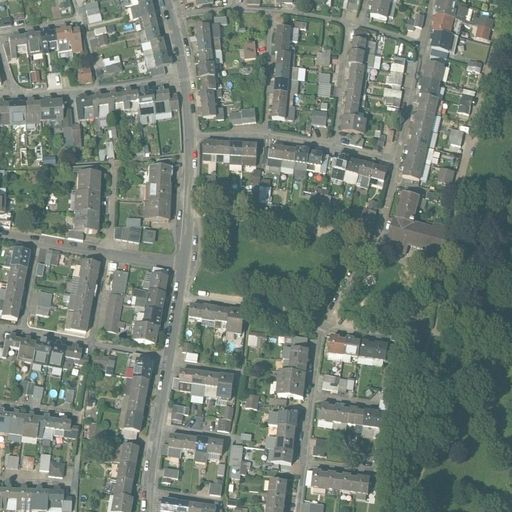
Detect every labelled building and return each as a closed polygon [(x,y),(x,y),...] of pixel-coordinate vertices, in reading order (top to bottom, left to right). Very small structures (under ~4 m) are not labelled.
[(325,0),(308,0),(308,5),(324,8),(325,0)] [(341,0),(339,9),(346,11),(348,0),(341,0)] [(360,2),(349,0),(348,0),(346,11),(357,13),(360,2)] [(390,5),(375,1),(373,6),(371,5),(370,11),(372,11),(371,18),(387,22),(390,5)] [(457,6),(440,2),(439,6),(437,5),(435,10),(438,11),(436,18),(453,21),(463,24),(467,8),(457,6)] [(153,17),(150,4),(137,7),(129,9),(132,22),(140,20),(153,17)] [(99,16),(97,11),(87,13),(87,19),(99,16)] [(99,16),(87,19),(89,26),(100,23),(99,16)] [(425,18),(417,16),(416,21),(414,29),(422,30),(425,18)] [(153,17),(140,20),(143,33),(155,30),(153,17)] [(453,21),(436,18),(435,21),(433,21),(432,26),(434,27),(432,34),(435,34),(451,38),(457,39),(461,24),(453,21)] [(0,19),(0,27),(10,28),(10,19),(0,19)] [(226,19),(214,20),(215,27),(218,26),(218,27),(226,26),(226,19)] [(474,20),(473,26),(492,31),(494,22),(481,19),(480,21),(474,20)] [(416,21),(410,20),(407,30),(414,32),(414,29),(416,21)] [(215,27),(196,29),(197,42),(219,40),(218,27),(218,26),(215,27)] [(72,55),(81,54),(78,32),(70,33),(69,28),(60,30),(60,33),(54,35),(56,44),(57,55),(68,53),(68,48),(70,48),(72,55)] [(490,31),(478,28),(475,39),(487,42),(490,31)] [(104,29),(94,31),(95,37),(106,34),(104,29)] [(291,31),(278,29),(277,42),(289,44),(291,31)] [(155,30),(143,33),(146,45),(159,42),(158,42),(155,30)] [(48,35),(47,32),(42,32),(43,36),(39,37),(40,46),(56,44),(54,35),(48,35)] [(32,38),(32,34),(27,35),(28,39),(24,39),(25,49),(26,49),(27,57),(41,55),(40,46),(39,37),(32,38)] [(451,38),(435,34),(434,39),(432,38),(430,43),(433,44),(431,51),(447,55),(451,38)] [(100,47),(108,45),(106,35),(97,38),(100,47)] [(17,36),(12,37),(13,41),(9,42),(9,45),(10,51),(25,49),(24,39),(18,40),(17,36)] [(219,40),(197,42),(198,55),(211,54),(221,53),(219,40)] [(159,42),(146,45),(141,46),(143,53),(151,52),(152,57),(164,54),(161,41),(158,42),(159,42)] [(365,43),(353,41),(351,54),(363,56),(365,43)] [(289,44),(277,42),(276,56),(278,56),(288,57),(288,56),(289,44)] [(40,46),(42,55),(46,55),(46,52),(57,51),(56,44),(40,46)] [(15,55),(11,56),(10,51),(9,45),(2,46),(6,59),(11,58),(12,62),(16,61),(15,55)] [(255,49),(243,51),(245,62),(256,61),(255,49)] [(323,53),(318,53),(317,66),(331,67),(331,49),(323,49),(323,53)] [(447,55),(431,51),(429,58),(445,62),(447,55)] [(152,57),(144,59),(147,72),(155,70),(163,69),(171,66),(170,60),(166,61),(164,54),(152,57)] [(211,54),(198,55),(200,68),(213,67),(211,54)] [(363,56),(351,54),(349,68),(351,68),(362,69),(363,56)] [(288,57),(278,56),(276,69),(289,70),(290,56),(288,56),(288,57)] [(119,58),(104,61),(105,68),(120,65),(119,58)] [(445,62),(429,58),(428,64),(444,68),(445,62)] [(482,66),(469,62),(468,67),(481,71),(482,66)] [(428,64),(427,64),(426,69),(424,69),(422,74),(425,75),(423,81),(440,85),(444,68),(428,64)] [(404,68),(392,66),(391,73),(403,75),(404,68)] [(213,67),(200,68),(201,81),(214,80),(213,67)] [(362,69),(351,68),(349,81),(362,83),(364,69),(362,69)] [(155,70),(150,72),(152,79),(165,76),(163,69),(155,70)] [(289,70),(276,69),(275,82),(288,83),(297,84),(298,71),(289,70)] [(78,78),(79,85),(91,83),(89,70),(82,71),(83,77),(78,78)] [(31,73),(32,83),(39,83),(38,72),(31,73)] [(403,75),(391,73),(389,86),(401,88),(403,75)] [(329,99),(332,76),(321,74),(318,97),(329,99)] [(214,80),(201,81),(202,94),(213,93),(216,93),(214,80)] [(362,83),(349,81),(347,94),(360,95),(362,83)] [(440,85),(423,81),(422,85),(420,85),(418,90),(421,90),(419,97),(422,98),(436,101),(440,85)] [(288,83),(275,82),(274,95),(287,96),(288,83)] [(162,91),(157,91),(157,95),(151,96),(153,105),(168,103),(167,97),(167,94),(162,95),(162,91)] [(136,95),(130,96),(129,92),(124,93),(125,96),(121,97),(122,106),(137,104),(136,98),(136,95)] [(145,97),(144,93),(140,94),(140,98),(136,98),(137,104),(139,119),(154,116),(153,106),(153,105),(151,96),(145,97)] [(213,93),(202,94),(200,94),(202,107),(214,106),(213,93)] [(110,98),(106,99),(107,108),(122,106),(121,97),(114,98),(114,94),(109,95),(110,98)] [(360,95),(347,94),(346,106),(358,108),(360,95)] [(287,96),(274,95),(273,108),(285,109),(287,96)] [(473,98),(463,95),(460,106),(471,109),(473,98)] [(99,96),(94,97),(95,101),(91,101),(92,110),(93,121),(98,120),(97,117),(108,116),(107,108),(106,99),(99,100),(99,96)] [(176,96),(167,97),(168,103),(169,112),(178,111),(176,96)] [(84,98),(79,99),(80,103),(76,103),(77,112),(92,110),(91,101),(85,102),(84,98)] [(436,101),(422,98),(421,102),(419,101),(417,106),(420,107),(418,114),(434,118),(438,102),(436,101)] [(50,100),(44,101),(44,104),(39,105),(40,124),(61,122),(61,123),(62,122),(61,115),(62,115),(62,112),(61,112),(61,103),(59,103),(50,104),(50,100)] [(32,102),(27,102),(27,106),(23,106),(25,126),(40,125),(40,124),(39,105),(32,106),(32,102)] [(2,103),(0,103),(0,127),(9,127),(8,107),(2,107),(2,103)] [(17,103),(12,103),(12,107),(8,107),(9,127),(25,126),(23,106),(17,107),(17,103)] [(222,111),(215,112),(214,106),(202,107),(203,120),(214,119),(215,123),(223,122),(222,111)] [(358,108),(346,106),(344,119),(357,121),(358,108)] [(285,109),(273,108),(272,121),(292,123),(294,110),(285,109)] [(70,112),(62,112),(62,115),(61,115),(62,122),(61,123),(62,130),(71,129),(70,112)] [(254,112),(241,113),(242,115),(243,126),(256,124),(254,112)] [(326,115),(312,113),(311,127),(325,129),(326,115)] [(434,118),(418,114),(417,118),(415,117),(413,123),(416,123),(414,130),(431,134),(434,118)] [(242,115),(229,116),(230,127),(243,126),(242,115)] [(357,121),(344,119),(344,120),(343,120),(342,133),(363,136),(365,122),(357,121)] [(431,134),(414,130),(413,135),(411,134),(409,139),(412,140),(411,146),(427,150),(431,134)] [(464,133),(451,130),(449,138),(462,141),(464,133)] [(375,132),(374,151),(384,152),(384,138),(380,138),(380,132),(375,132)] [(364,141),(351,138),(349,146),(362,149),(364,141)] [(462,141),(449,138),(448,145),(460,148),(462,141)] [(112,144),(105,145),(107,160),(114,159),(112,144)] [(217,145),(204,144),(203,157),(216,158),(217,145)] [(230,146),(217,145),(216,158),(229,159),(230,146)] [(243,146),(230,146),(229,159),(229,166),(242,167),(243,146)] [(257,147),(243,146),(242,167),(256,168),(257,147)] [(427,150),(411,146),(410,150),(407,149),(406,154),(408,155),(407,162),(423,166),(427,150)] [(283,150),(270,148),(268,161),(281,163),(283,150)] [(296,152),(283,150),(281,163),(281,168),(281,167),(294,169),(296,152)] [(309,154),(296,152),(294,169),(301,170),(301,172),(306,172),(309,154)] [(322,156),(309,154),(306,172),(325,175),(329,158),(322,157),(322,156)] [(349,161),(336,158),(335,160),(332,171),(331,175),(337,177),(339,172),(345,174),(349,161)] [(329,159),(327,169),(332,171),(335,160),(329,159)] [(361,165),(349,161),(345,174),(358,177),(361,165)] [(423,166),(407,162),(406,166),(403,165),(402,170),(405,171),(403,178),(419,182),(423,166)] [(374,168),(361,165),(358,177),(355,186),(368,189),(371,180),(374,168)] [(95,168),(71,170),(70,175),(78,175),(95,176),(95,168)] [(387,171),(374,168),(371,180),(384,184),(387,171)] [(171,171),(147,170),(147,177),(150,178),(150,187),(168,188),(169,179),(170,179),(171,171)] [(453,173),(441,170),(438,182),(450,185),(453,173)] [(261,174),(253,173),(252,188),(259,188),(260,184),(261,174)] [(211,178),(204,178),(204,184),(215,184),(215,174),(211,174),(211,178)] [(95,176),(78,175),(78,195),(97,195),(98,176),(95,176)] [(150,187),(148,187),(147,197),(144,197),(143,205),(145,205),(168,205),(168,188),(150,187)] [(437,203),(438,197),(427,194),(425,201),(437,203)] [(78,195),(77,195),(77,215),(78,215),(97,215),(97,195),(78,195)] [(314,196),(311,195),(309,207),(318,209),(321,197),(314,196)] [(404,195),(397,220),(412,225),(419,199),(404,195)] [(328,198),(321,197),(318,209),(328,211),(331,199),(328,198)] [(428,202),(419,199),(417,210),(425,212),(428,202)] [(168,205),(145,205),(145,213),(143,213),(143,222),(167,223),(168,205)] [(365,212),(364,221),(374,222),(375,212),(365,212)] [(3,215),(0,214),(0,222),(9,223),(10,216),(3,216),(3,215)] [(97,215),(78,215),(78,224),(75,224),(74,234),(83,235),(96,235),(96,234),(96,226),(97,225),(97,215)] [(433,230),(412,225),(397,220),(394,219),(386,250),(405,255),(408,247),(440,255),(447,229),(434,226),(433,230)] [(139,228),(135,228),(133,244),(139,245),(141,228),(139,228)] [(123,229),(114,229),(114,240),(121,242),(123,229)] [(83,235),(74,234),(68,234),(68,240),(82,243),(83,235)] [(153,235),(144,234),(143,243),(152,244),(153,235)] [(28,255),(13,252),(10,269),(25,272),(28,255)] [(44,268),(49,269),(52,253),(47,252),(44,268)] [(59,254),(52,253),(50,266),(57,268),(59,254)] [(97,267),(82,264),(79,281),(94,284),(97,267)] [(44,267),(37,266),(35,277),(42,278),(44,267)] [(25,272),(10,269),(7,286),(22,289),(25,272)] [(152,271),(151,276),(167,279),(168,274),(152,271)] [(110,296),(122,299),(125,289),(118,288),(120,274),(115,273),(110,296)] [(127,275),(120,274),(118,288),(125,289),(127,275)] [(167,279),(151,276),(149,285),(143,284),(142,291),(148,292),(148,294),(163,297),(167,279)] [(94,284),(79,281),(76,298),(91,300),(94,284)] [(22,289),(7,286),(6,293),(0,291),(0,301),(4,303),(19,305),(22,289)] [(163,297),(148,294),(147,296),(145,296),(145,294),(134,292),(133,298),(137,299),(135,309),(144,311),(145,311),(160,313),(163,297)] [(51,296),(40,294),(37,308),(48,310),(51,296)] [(122,299),(110,296),(109,304),(121,306),(122,299)] [(91,300),(76,298),(73,315),(88,317),(91,300)] [(19,305),(4,303),(1,320),(16,322),(19,305)] [(121,306),(109,304),(107,312),(118,314),(119,314),(121,306)] [(204,309),(190,307),(189,320),(202,322),(204,309)] [(48,310),(37,308),(36,316),(48,318),(49,311),(48,310)] [(217,311),(204,309),(202,322),(215,324),(217,311)] [(160,313),(145,311),(143,318),(134,316),(132,326),(134,326),(142,327),(157,330),(160,313)] [(230,313),(217,311),(215,324),(214,330),(227,332),(230,313)] [(118,314),(107,312),(106,321),(117,322),(118,314)] [(243,314),(230,313),(227,332),(226,334),(240,336),(243,314)] [(88,317),(73,315),(70,332),(85,334),(88,317)] [(117,322),(106,321),(104,333),(116,335),(117,322)] [(142,327),(134,326),(131,343),(154,347),(157,330),(142,327)] [(257,335),(249,334),(249,340),(256,341),(256,343),(261,343),(262,335),(257,335)] [(9,340),(4,340),(3,349),(18,352),(20,342),(14,341),(14,338),(10,337),(9,340)] [(303,340),(293,339),(291,351),(292,351),(301,352),(303,340)] [(339,341),(331,339),(328,356),(336,357),(337,355),(344,356),(346,344),(345,343),(339,343),(339,341)] [(30,340),(25,340),(24,343),(20,342),(18,352),(16,362),(31,365),(33,354),(35,345),(29,344),(30,340)] [(360,346),(354,345),(354,343),(346,341),(345,343),(346,344),(344,356),(343,358),(352,359),(352,357),(358,358),(359,358),(360,346)] [(44,343),(39,342),(39,346),(35,345),(33,354),(48,357),(50,348),(44,347),(44,343)] [(369,345),(360,344),(360,346),(359,358),(358,358),(358,360),(366,361),(366,359),(373,360),(375,348),(368,347),(369,345)] [(59,346),(54,345),(54,349),(50,348),(48,357),(63,360),(65,351),(59,349),(59,346)] [(387,347),(375,346),(375,348),(373,360),(373,362),(385,364),(387,348),(387,347)] [(76,349),(72,348),(71,352),(65,351),(63,360),(79,363),(80,353),(76,353),(76,349)] [(387,348),(385,364),(396,366),(398,349),(387,348)] [(191,350),(183,349),(182,354),(186,354),(185,362),(196,364),(197,356),(193,355),(193,351),(191,350)] [(301,352),(292,351),(290,363),(306,365),(308,353),(301,352)] [(33,354),(31,365),(47,368),(48,357),(33,354)] [(148,358),(132,355),(131,363),(135,364),(147,366),(148,358)] [(48,357),(47,369),(51,370),(52,365),(62,367),(63,360),(48,357)] [(99,358),(94,358),(91,370),(97,371),(99,358)] [(107,360),(99,358),(97,371),(105,373),(107,360)] [(74,362),(73,366),(87,368),(89,360),(80,359),(79,363),(74,362)] [(72,362),(63,360),(62,371),(70,373),(72,362)] [(115,361),(107,360),(105,373),(104,376),(112,378),(115,361)] [(306,365),(290,363),(289,375),(305,377),(306,365)] [(147,366),(135,364),(132,381),(147,384),(151,367),(147,366)] [(194,374),(181,372),(180,380),(179,385),(192,387),(194,374)] [(207,376),(194,374),(192,387),(205,388),(207,376)] [(289,375),(280,374),(278,386),(304,389),(305,377),(289,375)] [(220,378),(207,376),(205,388),(218,390),(220,378)] [(233,379),(220,378),(218,390),(216,400),(230,401),(233,379)] [(324,378),(323,384),(335,386),(337,380),(324,378)] [(354,381),(348,380),(346,392),(353,393),(354,381)] [(147,384),(132,381),(129,398),(144,401),(147,384)] [(34,386),(27,384),(25,396),(25,398),(32,399),(34,386)] [(339,387),(323,384),(322,391),(338,393),(339,387)] [(191,396),(204,398),(216,400),(218,390),(205,388),(192,387),(179,385),(179,387),(179,392),(191,394),(191,396)] [(304,389),(278,386),(277,398),(302,401),(304,389)] [(58,388),(52,387),(49,400),(56,402),(58,388)] [(72,405),(74,393),(67,392),(65,404),(72,405)] [(390,395),(384,394),(382,404),(394,405),(396,396),(390,395)] [(144,401),(129,398),(126,414),(141,417),(144,401)] [(394,405),(382,404),(381,414),(392,416),(394,405)] [(329,408),(321,406),(318,423),(326,424),(327,422),(333,423),(335,411),(329,410),(329,408)] [(225,409),(223,417),(231,418),(233,410),(225,409)] [(343,410),(335,409),(335,411),(333,423),(333,425),(341,426),(341,424),(348,425),(350,413),(343,412),(343,410)] [(364,415),(358,414),(358,412),(350,411),(350,413),(348,425),(348,427),(356,429),(356,427),(363,428),(365,415),(364,415)] [(0,412),(0,425),(7,427),(8,417),(2,416),(3,413),(0,412)] [(377,415),(365,413),(364,415),(365,415),(363,428),(362,430),(375,431),(373,440),(386,442),(390,420),(377,418),(377,415)] [(13,414),(13,417),(8,417),(7,427),(6,437),(21,439),(23,419),(18,418),(18,414),(13,414)] [(141,417),(126,414),(123,431),(136,434),(138,434),(141,417)] [(181,416),(172,415),(172,421),(183,423),(184,416),(181,416)] [(296,419),(279,417),(270,415),(268,428),(278,429),(295,431),(296,419)] [(28,419),(23,419),(21,439),(36,441),(39,421),(32,420),(33,416),(28,416),(28,419)] [(48,418),(43,417),(43,421),(39,421),(36,441),(41,441),(43,431),(53,432),(54,422),(48,422),(48,418)] [(60,423),(54,422),(53,432),(52,438),(76,441),(77,430),(68,429),(69,424),(65,424),(65,420),(60,419),(60,423)] [(231,423),(222,422),(218,421),(217,433),(229,434),(231,423)] [(96,428),(94,434),(105,437),(106,430),(96,428)] [(295,431),(278,429),(277,441),(293,443),(295,431)] [(43,431),(41,441),(51,443),(52,438),(53,432),(43,431)] [(123,431),(121,431),(120,439),(134,442),(136,434),(123,431)] [(105,437),(94,434),(93,442),(103,443),(105,437)] [(184,439),(171,437),(169,449),(168,458),(180,460),(181,454),(182,454),(182,452),(184,439)] [(196,441),(184,439),(182,452),(195,453),(196,441)] [(269,440),(268,452),(275,453),(277,441),(269,440)] [(209,443),(196,441),(195,453),(194,463),(206,464),(208,455),(209,443)] [(293,443),(277,441),(275,453),(292,455),(293,443)] [(331,443),(317,441),(316,449),(322,450),(330,451),(331,443)] [(223,444),(209,443),(208,455),(221,457),(223,444)] [(137,450),(122,448),(119,465),(134,468),(137,450)] [(243,449),(232,448),(229,469),(233,469),(241,470),(241,463),(243,449)] [(292,455),(275,453),(274,465),(291,467),(292,455)] [(19,458),(6,457),(4,470),(17,471),(19,458)] [(41,457),(39,473),(48,474),(50,458),(41,457)] [(34,460),(22,458),(21,470),(32,472),(34,460)] [(63,467),(49,465),(48,478),(62,480),(63,467)] [(134,468),(119,465),(116,482),(131,485),(134,468)] [(280,466),(279,474),(289,475),(291,467),(280,466)] [(241,470),(233,469),(231,480),(239,481),(240,476),(241,470)] [(179,474),(164,472),(163,480),(171,481),(178,481),(179,474)] [(321,474),(313,473),(311,490),(319,491),(319,489),(326,490),(328,477),(321,476),(321,474)] [(342,479),(336,478),(336,476),(328,475),(328,477),(326,490),(326,492),(334,493),(334,491),(341,492),(343,479),(342,479)] [(351,478),(343,477),(342,479),(343,479),(341,492),(340,494),(349,495),(349,493),(355,494),(356,494),(358,481),(357,481),(351,480),(351,478)] [(370,481),(357,479),(357,481),(358,481),(356,494),(355,494),(355,496),(368,497),(370,481)] [(131,485),(116,482),(113,499),(115,500),(115,499),(128,502),(128,501),(131,485)] [(287,484),(270,482),(268,495),(285,497),(287,484)] [(222,487),(214,486),(210,486),(209,498),(221,499),(222,487)] [(5,492),(1,492),(0,502),(16,502),(16,493),(10,493),(10,489),(5,489),(5,492)] [(21,489),(20,493),(16,493),(16,502),(31,503),(31,493),(25,493),(25,489),(21,489)] [(41,490),(36,490),(36,494),(31,493),(31,503),(46,504),(47,494),(40,494),(41,490)] [(53,490),(53,494),(47,494),(46,504),(62,504),(62,497),(62,495),(58,494),(58,491),(53,490)] [(285,497),(268,495),(267,507),(284,509),(285,497)] [(62,504),(61,511),(70,511),(72,498),(62,497),(62,504)] [(128,502),(115,499),(115,500),(112,511),(129,511),(131,502),(128,501),(128,502)] [(0,511),(11,511),(15,511),(16,502),(0,502),(0,511)] [(15,511),(30,511),(31,503),(16,502),(15,511)] [(176,511),(177,504),(164,502),(162,511),(176,511)] [(30,511),(45,511),(46,504),(31,503),(30,511)]
